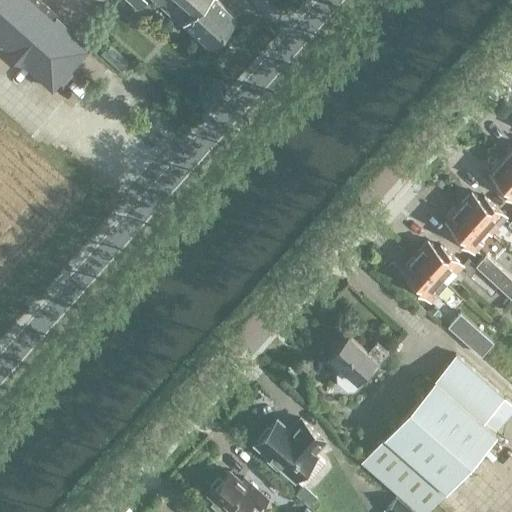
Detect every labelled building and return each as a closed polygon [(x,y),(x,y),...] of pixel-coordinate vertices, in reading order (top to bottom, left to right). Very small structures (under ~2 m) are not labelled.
[(43,0),(0,0),(0,41),(52,88),(92,43),(43,0)] [(127,0),(139,10),(147,1),(146,0),(127,0)] [(211,45),(237,17),(217,0),(156,0),(183,24),(185,22),(211,45)] [(122,77),(134,64),(110,42),(98,55),(122,77)] [(511,144),(502,155),(511,164),(511,144)] [(511,164),(502,155),(489,169),(499,178),(496,182),(511,196),(511,164)] [(471,190),(458,204),(484,226),(493,217),(499,223),(506,214),(484,195),(481,198),(471,190)] [(484,226),(458,204),(446,218),(455,227),(452,230),(474,250),(483,240),(477,235),(484,226)] [(428,238),(415,252),(440,275),(449,265),(456,271),(461,264),(470,272),(467,275),(478,285),(482,281),(495,292),(501,286),(511,296),(511,292),(477,262),(476,263),(468,256),(463,263),(441,243),(437,247),(428,238)] [(440,275),(415,252),(402,266),(412,275),(409,279),(430,299),(446,281),(440,276),(440,275)] [(511,276),(485,252),(477,262),(511,292),(511,276)] [(481,354),(494,340),(462,311),(449,324),(481,354)] [(329,352),(343,365),(337,371),(338,378),(348,387),(354,386),(361,378),(358,375),(375,356),(379,360),(389,349),(377,338),(368,348),(348,331),(339,340),(336,340),(329,348),(330,351),(329,352)] [(361,459),(398,492),(420,511),(421,511),(511,411),(511,403),(457,353),(361,459)] [(301,417),(294,425),(285,425),(277,418),(255,441),(269,454),(266,457),(277,466),(279,463),(294,476),(316,452),(314,450),(324,438),(301,417)] [(229,469),(209,490),(218,498),(213,505),(220,511),(231,511),(232,511),(235,509),(238,511),(242,511),(253,501),(262,509),(271,500),(260,490),(259,487),(252,481),(249,481),(244,476),(240,480),(229,469)] [(304,481),(298,490),(311,500),(318,491),(304,481)] [(390,511),(413,511),(396,496),(386,508),(390,511)]
